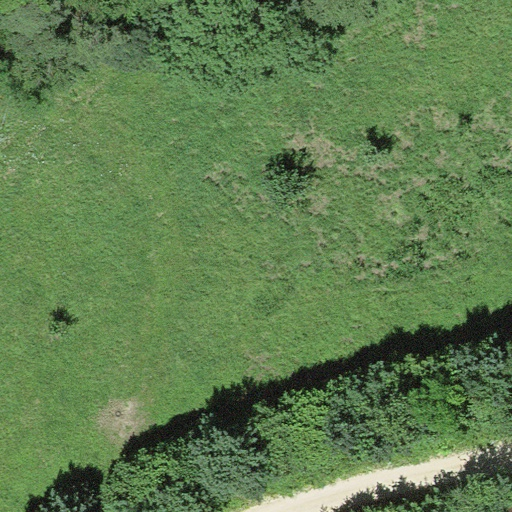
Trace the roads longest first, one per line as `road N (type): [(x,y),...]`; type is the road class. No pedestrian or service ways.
road 1 (track): [(120,511),(173,257),(157,209),(124,160),(62,126),(0,111)]
road 2 (track): [(289,511),(433,467),(511,452)]
